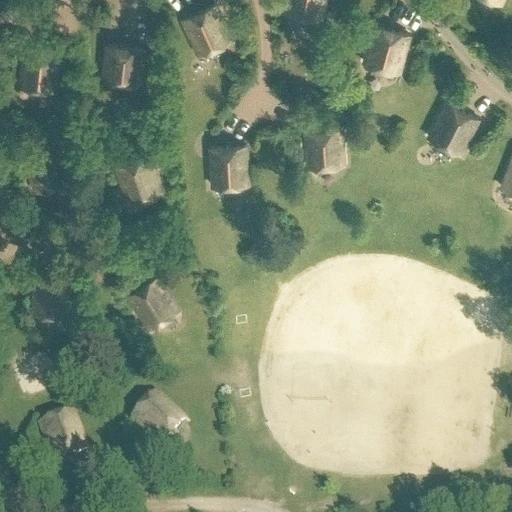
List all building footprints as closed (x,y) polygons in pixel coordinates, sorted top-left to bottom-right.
[(287,0),(286,10),(321,16),(323,0),(287,0)] [(183,16),(199,52),(231,37),(215,1),(183,16)] [(364,60),(398,70),(409,32),(375,22),(364,60)] [(108,42),(104,77),(140,81),(143,45),(108,42)] [(24,46),(25,46),(21,81),(20,81),(20,83),(56,86),(57,85),(55,85),(59,50),(60,50),(60,49),(24,45),(24,46)] [(429,135),(460,151),(478,116),(447,100),(429,135)] [(306,128),(308,164),(343,162),(341,126),(306,128)] [(23,153),(25,153),(36,186),(35,187),(35,188),(69,176),(69,175),(68,175),(56,142),(58,142),(57,140),(23,152),(23,153)] [(210,144),(213,184),(248,182),(246,142),(210,144)] [(163,188),(163,187),(162,187),(150,154),(151,154),(150,152),(116,165),(117,166),(118,165),(130,198),(129,199),(129,200),(163,188)] [(511,159),(502,185),(511,189),(511,159)] [(33,310),(70,310),(70,309),(69,309),(69,273),(70,273),(70,272),(34,272),(34,273),(35,273),(35,308),(33,308),(33,310)] [(148,324),(148,325),(179,305),(178,304),(177,305),(158,275),(160,274),(159,273),(128,293),(129,294),(130,294),(149,323),(148,324)] [(159,448),(160,449),(185,423),(184,422),(183,423),(157,398),(158,398),(157,397),(132,423),(133,424),(134,423),(160,447),(159,448)] [(40,429),(41,430),(42,430),(53,463),(52,464),(52,465),(87,453),(87,452),(85,452),(74,419),(75,418),(75,417),(40,429)]
